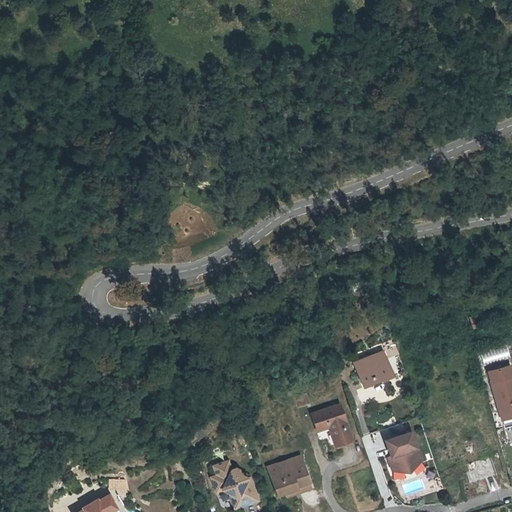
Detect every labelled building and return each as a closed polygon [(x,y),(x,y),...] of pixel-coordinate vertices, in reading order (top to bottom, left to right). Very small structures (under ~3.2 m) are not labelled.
[(393,372),(384,347),(354,358),(361,379),(379,372),(381,376),(393,372)] [(489,370),(504,423),(511,420),(511,374),(509,364),(489,370)] [(308,392),(294,396),(297,404),(310,400),(308,392)] [(340,403),(313,412),(322,438),(328,436),(331,446),(352,439),(340,403)] [(389,458),(394,471),(407,470),(412,468),(423,460),(412,432),(386,441),(392,457),(389,458)] [(277,464),(267,467),(276,494),(285,491),(296,487),(296,485),(309,481),(305,470),(303,471),(301,465),(303,465),(300,455),(286,459),(289,466),(280,468),(280,465),(277,464)] [(466,463),(468,469),(465,470),(468,481),(494,473),(489,456),(466,463)] [(267,466),(267,467),(277,464),(280,465),(280,468),(289,466),(286,459),(267,466)] [(229,469),(226,460),(211,466),(214,475),(210,476),(215,486),(220,484),(227,488),(228,490),(227,493),(235,497),(238,505),(254,500),(249,484),(247,485),(242,482),(243,478),(236,474),(237,473),(235,470),(232,468),(229,469)] [(108,480),(108,488),(119,488),(120,491),(125,490),(123,481),(122,480),(108,480)] [(296,487),(285,491),(286,495),(311,486),(309,481),(296,485),(296,487)] [(220,484),(215,486),(217,490),(219,489),(227,493),(228,490),(227,488),(220,484)] [(232,508),(238,505),(235,497),(227,493),(232,508)] [(78,511),(117,511),(116,510),(108,495),(97,502),(96,500),(81,509),(82,510),(78,511)]
